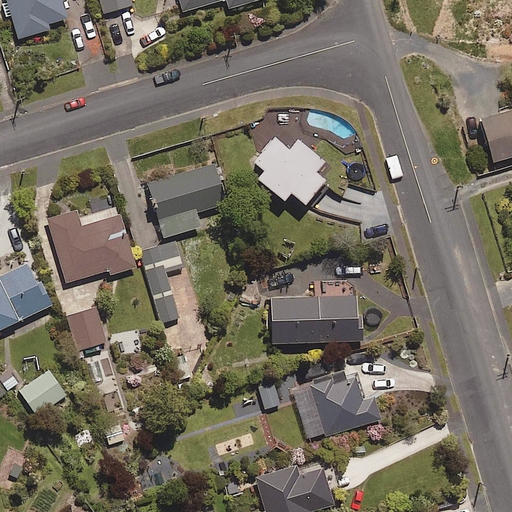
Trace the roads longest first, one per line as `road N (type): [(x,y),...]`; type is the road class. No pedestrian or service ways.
road 1 (residential): [(511,491),(373,35)]
road 2 (residential): [(373,35),(0,145)]
